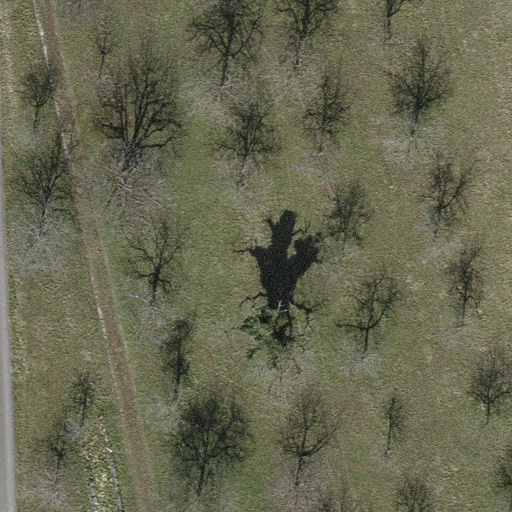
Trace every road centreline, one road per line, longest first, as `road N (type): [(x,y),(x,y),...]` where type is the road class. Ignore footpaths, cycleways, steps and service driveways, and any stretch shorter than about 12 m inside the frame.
road 1 (track): [(43,0),(152,511)]
road 2 (track): [(0,355),(5,511)]
